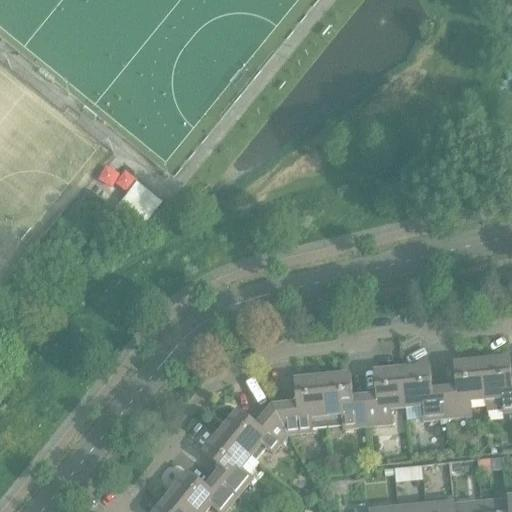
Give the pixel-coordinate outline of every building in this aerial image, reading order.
[(121,205),(148,225),(165,202),(139,182),(121,205)] [(511,414),(511,373),(511,360),(483,363),(486,402),(502,401),(503,415),(511,414)] [(486,402),(483,363),(454,366),(457,390),(445,391),(447,421),(472,418),(471,404),(486,402)] [(445,391),(433,393),(431,368),(403,371),(407,411),(408,423),(424,422),(424,423),(447,421),(445,391)] [(407,411),(403,371),(375,374),(377,398),(365,399),(369,428),(392,426),(391,412),(407,411)] [(329,429),(344,427),(344,431),(369,428),(365,399),(354,400),(351,376),(323,379),(329,429)] [(272,408),(289,438),(289,437),(314,435),(313,430),(329,429),(323,379),(295,382),(297,406),(272,408)] [(220,434),(257,462),(265,451),(273,457),(289,438),(272,408),(256,427),(238,412),(220,434)] [(214,480),(238,499),(253,480),(250,478),(260,465),(257,462),(220,434),(202,456),(221,471),(214,480)] [(227,511),(238,499),(214,480),(206,489),(188,474),(170,496),(190,511),(208,511),(211,509),(214,511),(227,511)] [(190,511),(170,496),(157,511),(190,511)] [(454,511),(454,510),(455,510),(454,502),(424,505),(425,510),(424,511),(454,511)]
